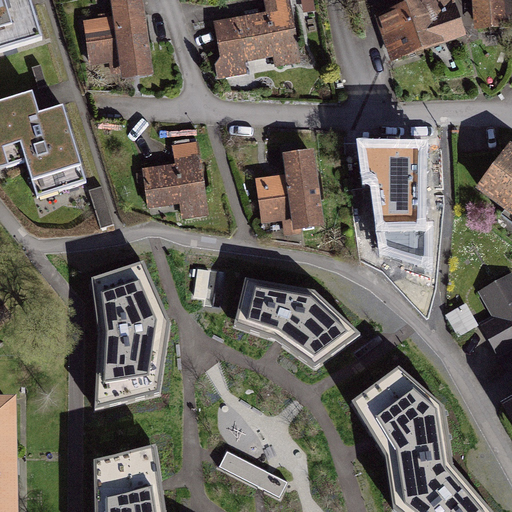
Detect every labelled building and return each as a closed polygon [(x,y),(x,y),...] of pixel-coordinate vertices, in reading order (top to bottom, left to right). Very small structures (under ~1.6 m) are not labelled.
[(0,0),(0,52),(39,41),(27,0),(0,0)] [(266,0),(270,20),(217,29),(225,70),(298,58),(287,0),(266,0)] [(447,0),(444,0),(382,22),(396,61),(461,38),(447,0)] [(511,0),(473,0),(476,29),(511,26),(511,0)] [(115,26),(86,30),(91,64),(113,61),(115,81),(149,77),(140,3),(112,7),(115,26)] [(33,96),(0,105),(0,170),(20,165),(30,201),(79,187),(56,110),(39,115),(33,96)] [(511,150),(509,148),(475,192),(511,219),(511,150)] [(440,153),(358,157),(360,192),(385,191),(386,200),(442,197),(440,153)] [(195,179),(162,182),(165,211),(181,210),(183,231),(228,227),(221,155),(193,157),(195,179)] [(313,188),(280,191),(283,220),(299,219),(301,240),(346,236),(339,164),(311,166),(313,188)] [(399,206),(359,217),(374,272),(414,261),(410,248),(432,242),(423,208),(428,207),(427,198),(398,200),(399,206)] [(141,258),(91,274),(100,340),(96,418),(164,405),(169,351),(173,321),(141,258)] [(323,286),(246,271),(230,329),(278,343),(314,371),(367,330),(323,286)] [(497,316),(481,324),(496,355),(511,346),(511,285),(511,282),(486,295),(497,316)] [(447,317),(457,340),(478,331),(468,308),(447,317)] [(406,365),(354,402),(386,458),(394,507),(399,511),(497,511),(457,465),(445,403),(406,365)] [(21,511),(21,409),(0,408),(0,511),(21,511)] [(167,511),(155,446),(95,458),(96,511),(167,511)]
